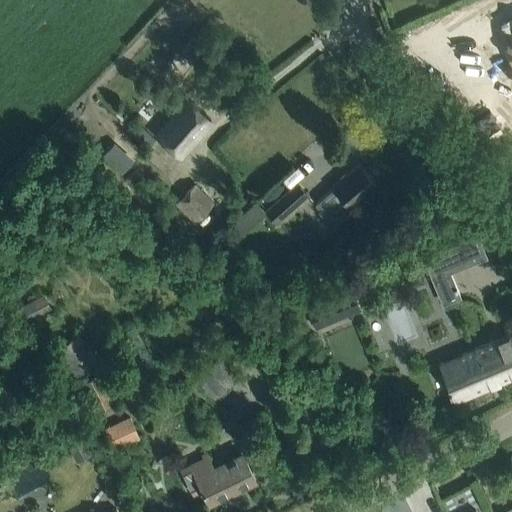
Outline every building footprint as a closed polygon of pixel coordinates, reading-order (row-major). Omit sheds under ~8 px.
[(491,27),(479,34),(488,51),(484,53),(493,70),(497,68),(506,86),(511,82),(511,4),(511,5),(509,0),(491,0),(497,11),(486,17),(491,27)] [(216,40),(202,27),(167,66),(182,79),(216,40)] [(179,153),(210,119),(188,99),(157,133),(179,153)] [(374,190),(372,188),(377,184),(358,163),(332,186),(334,187),(316,202),(335,225),(354,209),(352,205),(363,196),(364,198),(368,199),(374,194),(374,190)] [(173,200),(192,222),(213,205),(195,182),(173,200)] [(265,209),(276,222),(308,194),(297,182),(265,209)] [(454,245),(425,257),(431,272),(447,265),(448,269),(462,263),(454,245)] [(362,308),(352,284),(305,304),(315,328),(362,308)] [(511,333),(440,364),(454,398),(511,373),(511,333)] [(78,334),(57,350),(73,373),(95,357),(78,334)] [(81,383),(96,412),(115,402),(100,373),(81,383)] [(129,416),(104,428),(114,450),(139,438),(129,416)] [(93,454),(84,438),(68,446),(76,462),(93,454)] [(190,464),(190,465),(181,469),(192,492),(201,488),(208,502),(255,479),(242,453),(213,467),(207,453),(202,455),(203,458),(190,464)]
